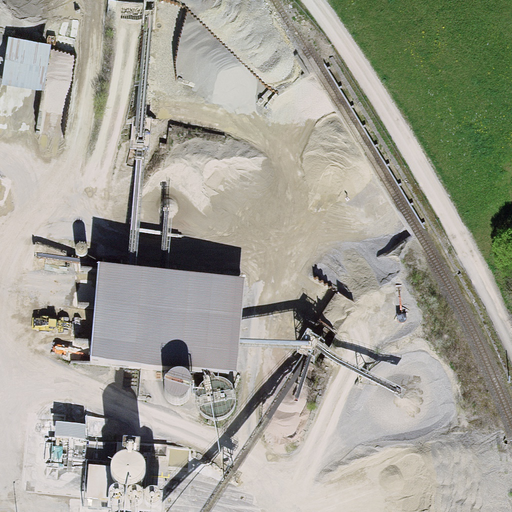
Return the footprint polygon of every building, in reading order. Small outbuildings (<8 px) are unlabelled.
[(108,0),(107,19),(144,22),(146,3),(108,0)] [(98,271),(90,364),(228,376),(236,282),(98,271)] [(317,323),(335,335),(356,304),(338,292),(317,323)] [(91,426),(56,423),(52,474),(64,475),(66,459),(115,463),(116,444),(75,440),(75,439),(90,440),(91,426)] [(110,511),(161,511),(162,498),(141,496),(145,482),(144,466),(134,462),(128,461),(115,463),(110,477),(113,488),(112,496),(108,502),(110,511)]
